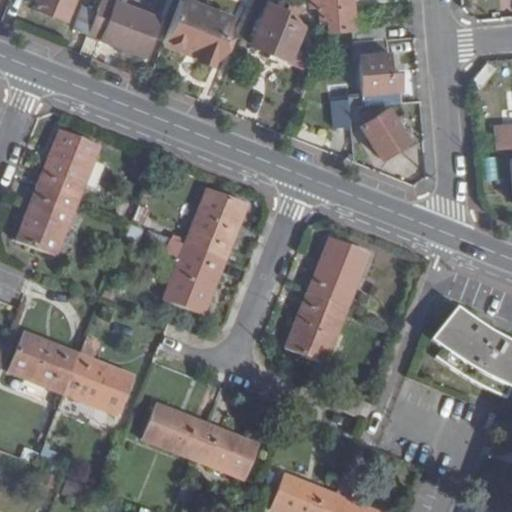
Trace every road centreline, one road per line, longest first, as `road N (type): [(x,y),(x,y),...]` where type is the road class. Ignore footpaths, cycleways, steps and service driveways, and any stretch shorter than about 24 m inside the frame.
road 1 (residential): [(448,235),(0,55)]
road 2 (residential): [(433,47),(448,235)]
